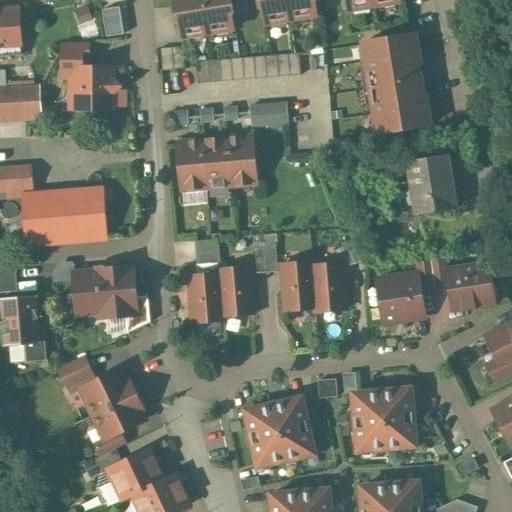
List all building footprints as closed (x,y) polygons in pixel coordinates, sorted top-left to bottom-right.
[(173,0),(176,19),(179,19),(182,37),(232,29),(229,11),(232,10),(229,0),(173,0)] [(258,0),(259,6),(262,5),(265,23),(315,15),(312,0),(258,0)] [(346,0),(348,9),(399,1),(398,0),(346,0)] [(119,7),(101,9),(106,36),(123,33),(119,7)] [(18,8),(0,9),(0,55),(21,55),(20,46),(21,46),(18,8)] [(414,34),(361,43),(376,133),(429,124),(424,94),(417,95),(416,91),(421,90),(419,80),(417,69),(413,70),(412,65),(419,64),(414,34)] [(60,79),(72,79),(72,67),(80,67),(80,58),(88,58),(88,42),(60,43),(60,79)] [(182,46),(159,48),(161,70),(184,68),(182,46)] [(298,53),(195,61),(197,83),(300,75),(298,53)] [(113,67),(80,67),(72,67),(72,79),(72,101),(79,109),(113,108),(113,93),(120,86),(113,79),(113,67)] [(0,120),(41,118),(39,86),(0,88),(0,120)] [(286,104),(251,107),(253,126),(288,124),(286,104)] [(236,107),(224,109),(225,120),(237,119),(236,107)] [(212,110),(200,111),(201,123),(213,122),(212,110)] [(187,112),(175,113),(176,125),(188,124),(187,112)] [(490,112),(479,116),(486,134),(497,130),(490,112)] [(253,136),(227,139),(231,186),(257,183),(253,136)] [(227,139),(202,141),(206,188),(231,186),(227,139)] [(202,141),(178,143),(182,190),(206,188),(202,141)] [(446,156),(399,163),(403,184),(410,183),(415,214),(455,208),(446,156)] [(0,198),(22,196),(33,196),(33,194),(31,167),(0,169),(0,198)] [(103,189),(33,194),(33,196),(22,196),(26,244),(107,239),(103,189)] [(511,201),(485,206),(489,230),(511,225),(511,201)] [(216,239),(194,241),(196,265),(218,263),(216,239)] [(352,240),(341,245),(349,265),(360,261),(352,240)] [(275,249),(263,250),(265,272),(277,271),(275,249)] [(265,272),(263,250),(251,251),(253,273),(265,272)] [(430,260),(434,287),(448,285),(446,269),(447,269),(445,258),(430,260)] [(434,287),(430,260),(415,262),(417,275),(419,289),(434,287)] [(324,266),(312,267),(315,308),(315,312),(346,310),(344,286),(342,262),(324,264),(324,266)] [(312,267),(312,264),(298,265),(298,263),(280,264),(282,287),(284,311),(315,308),(312,267)] [(486,263),(447,269),(446,269),(448,285),(450,293),(452,311),(493,304),(486,263)] [(231,270),(219,271),(220,275),(223,316),(253,314),(251,290),(249,267),(231,268),(231,270)] [(101,318),(127,316),(135,315),(133,297),(131,269),(73,274),(75,294),(80,293),(82,313),(101,311),(101,318)] [(16,271),(0,272),(0,291),(18,289),(16,271)] [(192,324),(224,321),(223,316),(220,275),(207,276),(207,274),(187,276),(190,300),(192,324)] [(403,319),(423,316),(419,289),(417,275),(377,281),(383,322),(403,319)] [(36,295),(0,298),(0,305),(1,322),(0,322),(0,335),(0,337),(2,336),(3,346),(40,343),(39,318),(42,317),(42,315),(37,317),(35,312),(38,310),(36,295)] [(148,296),(133,297),(135,315),(127,316),(128,333),(149,322),(148,296)] [(511,322),(506,326),(502,325),(496,328),(496,331),(485,336),(497,360),(485,365),(494,381),(511,371),(511,364),(511,363),(511,322)] [(96,381),(83,355),(56,368),(69,395),(80,390),(80,388),(96,381)] [(93,416),(136,395),(128,379),(125,380),(120,369),(96,381),(80,388),(80,390),(93,416)] [(335,379),(318,380),(319,397),(336,396),(335,379)] [(391,391),(385,391),(381,391),(377,391),(377,392),(370,392),(370,391),(352,393),(353,410),(352,410),(354,434),(355,434),(356,447),(368,446),(369,450),(403,447),(402,443),(414,442),(413,429),(414,429),(412,405),(411,405),(410,388),(391,390),(391,391)] [(136,395),(93,416),(103,438),(104,440),(121,431),(144,420),(141,413),(143,411),(136,395)] [(262,406),(244,409),(248,426),(246,427),(252,451),(253,451),(255,463),(268,461),(268,464),(302,457),(301,452),(312,450),(310,437),(311,437),(306,413),(304,413),(301,397),(283,401),(283,402),(273,404),(263,407),(262,406)] [(511,400),(491,411),(510,447),(511,445),(511,400)] [(91,443),(98,458),(115,449),(127,444),(121,431),(104,440),(103,438),(91,443)] [(89,478),(108,469),(122,462),(115,449),(98,458),(82,465),(89,478)] [(122,499),(134,494),(163,481),(150,450),(122,462),(108,469),(122,499)] [(473,459),(458,466),(462,475),(477,468),(473,459)] [(174,476),(163,481),(134,494),(142,511),(173,511),(187,506),(174,476)] [(257,477),(240,481),(242,490),(259,486),(257,477)] [(418,481),(399,483),(399,484),(393,484),(389,484),(384,485),(378,486),(378,485),(360,486),(361,503),(360,503),(360,511),(421,511),(420,498),(419,498),(418,481)] [(328,489),(310,491),(303,492),(299,492),(295,492),(295,493),(288,493),(288,492),(270,494),(271,511),(270,511),(330,511),(330,506),(329,506),(328,489)] [(460,502),(438,511),(476,511),(478,509),(460,502)]
